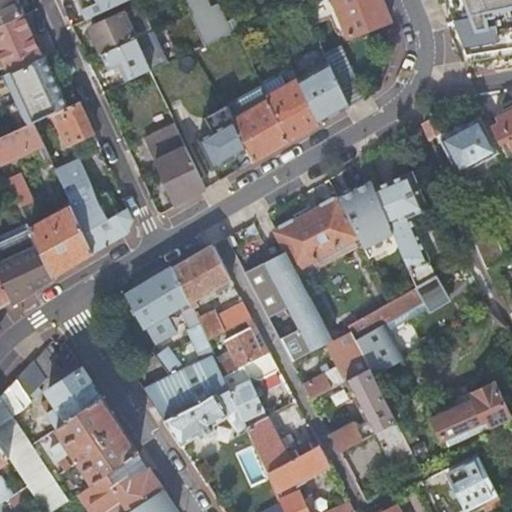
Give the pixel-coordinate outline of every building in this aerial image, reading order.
[(0,0),(0,27),(22,17),(14,0),(0,0)] [(75,0),(76,1),(75,3),(77,9),(80,9),(82,13),(112,0),(75,0)] [(169,0),(179,22),(190,17),(182,0),(169,0)] [(218,7),(210,11),(205,0),(182,0),(190,17),(199,38),(204,48),(227,39),(231,36),(218,7)] [(390,23),(380,0),(333,0),(348,39),(390,23)] [(462,19),(454,0),(451,0),(448,2),(447,0),(446,1),(446,3),(447,6),(448,8),(448,10),(448,12),(448,15),(447,17),(447,18),(447,20),(447,21),(447,22),(462,19)] [(511,0),(446,0),(447,0),(448,2),(451,0),(454,0),(462,19),(447,22),(454,40),(459,52),(460,54),(461,56),(463,63),(497,57),(505,56),(511,54),(511,0)] [(319,11),(316,3),(302,8),(306,18),(319,11)] [(124,15),(136,41),(149,35),(137,9),(124,15)] [(90,31),(101,56),(136,41),(124,15),(90,31)] [(38,53),(22,17),(0,27),(0,54),(4,64),(6,68),(38,53)] [(237,34),(227,39),(234,52),(243,48),(237,34)] [(191,41),(196,52),(200,50),(204,48),(199,38),(191,41)] [(454,40),(451,41),(456,56),(460,54),(459,52),(454,40)] [(136,41),(101,56),(108,72),(112,70),(118,68),(121,74),(123,78),(156,64),(150,51),(142,55),(136,41)] [(348,109),(364,99),(339,49),(324,56),(329,65),(340,88),(338,88),(348,109)] [(329,65),(298,82),(319,126),(335,117),(348,109),(338,88),(340,88),(329,65)] [(118,68),(112,70),(115,77),(121,74),(118,68)] [(32,86),(47,119),(52,117),(79,105),(66,76),(64,72),(51,78),(46,80),(32,86)] [(0,97),(11,92),(6,78),(0,80),(0,97)] [(286,89),(280,78),(262,88),(264,93),(267,99),(286,89)] [(269,103),(288,143),(305,133),(319,126),(298,82),(286,89),(267,99),(269,103)] [(267,99),(264,93),(257,97),(261,107),(269,103),(267,99)] [(483,108),(477,95),(464,102),(471,114),(483,108)] [(248,152),(253,163),(272,152),(288,143),(269,103),(261,107),(239,119),(234,122),(248,152)] [(88,124),(79,105),(52,117),(66,147),(93,135),(88,124)] [(213,170),(248,152),(234,122),(232,118),(227,107),(197,123),(202,134),(211,129),(214,133),(199,141),(213,170)] [(511,112),(498,119),(500,123),(493,127),(500,143),(508,140),(511,147),(511,112)] [(442,132),(436,118),(423,126),(429,140),(442,132)] [(493,127),(489,121),(482,124),(479,119),(440,141),(467,190),(483,182),(490,177),(506,170),(502,161),(507,157),(500,143),(493,127)] [(34,125),(0,140),(0,161),(42,143),(34,125)] [(205,190),(174,125),(145,139),(175,208),(178,206),(205,190)] [(72,207),(93,255),(111,245),(128,235),(132,221),(127,208),(117,214),(107,200),(98,205),(96,201),(95,196),(93,190),(91,185),(89,181),(86,174),(82,167),(79,160),(55,171),(72,207)] [(382,209),(416,288),(436,277),(410,218),(427,210),(411,175),(374,190),(382,209)] [(21,176),(8,181),(24,218),(38,211),(25,187),(21,176)] [(490,177),(483,182),(486,187),(493,183),(490,177)] [(366,216),(382,209),(374,190),(371,183),(338,199),(347,217),(362,209),(366,216)] [(246,275),(294,366),(334,342),(296,272),(358,237),(347,217),(338,199),(275,234),(286,253),(246,275)] [(34,240),(53,282),(54,281),(53,278),(70,268),(93,255),(72,207),(30,230),(34,240)] [(471,240),(486,271),(506,260),(503,254),(505,252),(503,247),(500,248),(492,231),(471,240)] [(0,277),(11,302),(13,306),(31,296),(53,282),(34,240),(0,255),(0,277)] [(195,257),(173,269),(193,311),(200,308),(198,306),(196,301),(225,285),(226,284),(232,281),(214,246),(195,257)] [(128,295),(158,350),(156,352),(170,376),(143,390),(165,422),(183,414),(193,409),(202,405),(210,399),(216,396),(218,397),(229,391),(223,378),(216,363),(207,343),(198,321),(194,314),(193,311),(173,269),(173,268),(128,295)] [(0,277),(0,308),(11,302),(0,277)] [(196,301),(198,306),(227,289),(225,285),(196,301)] [(392,302),(364,318),(372,331),(424,302),(416,288),(392,302)] [(218,318),(244,305),(240,297),(225,304),(226,307),(216,312),(218,318)] [(198,321),(207,343),(252,319),(244,305),(218,318),(216,312),(204,318),(198,321)] [(201,310),(194,314),(198,321),(204,318),(201,310)] [(225,342),(239,370),(264,356),(250,329),(225,342)] [(304,385),(312,400),(346,382),(371,369),(355,338),(329,349),(338,367),(326,373),(323,367),(318,370),(321,376),(304,385)] [(444,343),(447,348),(448,349),(449,350),(450,350),(453,350),(455,348),(455,345),(453,339),(444,343)] [(21,375),(0,396),(0,445),(8,458),(27,487),(34,497),(43,511),(50,511),(67,501),(11,417),(22,409),(30,403),(29,402),(39,391),(37,388),(45,379),(59,370),(53,361),(58,357),(49,345),(21,375)] [(243,421),(247,429),(266,418),(263,414),(265,412),(251,383),(251,379),(258,382),(279,371),(270,353),(264,356),(239,370),(233,373),(223,378),(229,391),(238,411),(243,421)] [(216,363),(223,378),(233,373),(227,359),(216,363)] [(120,427),(81,369),(47,392),(53,402),(56,406),(52,410),(49,405),(44,409),(57,429),(42,440),(60,466),(64,464),(61,459),(72,452),(93,484),(138,454),(120,427)] [(331,436),(340,453),(380,432),(397,423),(393,415),(388,406),(371,369),(346,382),(366,422),(360,426),(354,425),(331,436)] [(475,406),(470,409),(458,414),(456,410),(433,420),(442,441),(445,440),(448,447),(491,427),(508,419),(508,420),(511,419),(494,383),(492,384),(492,385),(471,396),(471,397),(475,406)] [(165,422),(182,448),(199,437),(202,440),(215,431),(213,427),(230,416),(238,411),(229,391),(218,397),(216,396),(210,399),(202,405),(193,409),(183,414),(165,422)] [(466,399),(470,409),(475,406),(471,397),(466,399)] [(388,406),(393,415),(398,412),(393,404),(388,406)] [(236,424),(243,421),(238,411),(230,416),(236,424)] [(247,429),(267,475),(313,450),(309,444),(300,449),(300,450),(287,456),(284,450),(289,447),(286,440),(281,443),(267,418),(266,418),(247,429)] [(397,423),(380,432),(395,461),(411,453),(397,423)] [(0,463),(8,458),(0,445),(0,463)] [(313,450),(267,475),(281,506),(284,511),(308,511),(303,501),(300,493),(297,487),(295,483),(329,465),(319,447),(313,450)] [(150,473),(138,454),(93,484),(87,488),(96,501),(115,489),(124,502),(126,506),(130,511),(136,507),(162,490),(150,473)] [(488,458),(482,461),(498,493),(504,489),(488,458)] [(482,461),(480,459),(449,474),(467,511),(498,495),(498,493),(482,461)] [(71,498),(79,493),(70,481),(63,486),(71,498)] [(15,509),(34,497),(27,487),(8,499),(15,509)] [(176,511),(172,506),(162,490),(136,507),(138,510),(139,511),(176,511)] [(488,511),(499,505),(497,500),(485,506),(488,511)] [(331,511),(353,511),(350,503),(331,511)]
